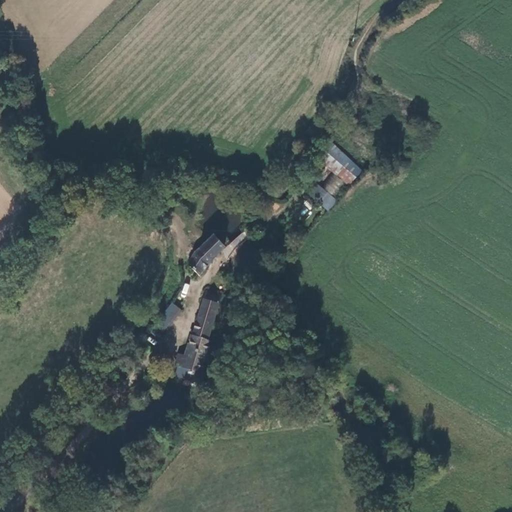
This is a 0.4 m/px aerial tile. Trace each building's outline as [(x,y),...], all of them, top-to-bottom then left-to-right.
[(348,186),(362,170),(332,143),(318,159),(335,174),(323,186),(333,195),(344,183),(348,186)] [(306,192),(328,211),(337,200),(315,181),(306,192)] [(211,260),(225,247),(217,239),(214,237),(196,251),(188,263),(190,268),(200,277),(211,260)] [(177,366),(175,376),(199,384),(211,343),(207,341),(221,295),(206,290),(187,356),(178,353),(175,365),(177,366)] [(173,304),(155,323),(163,331),(181,311),(173,304)]
